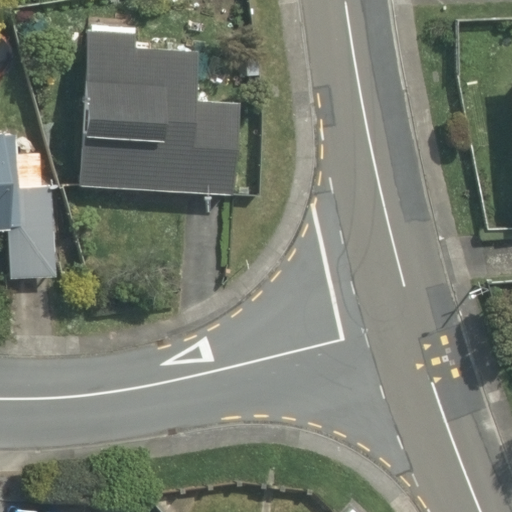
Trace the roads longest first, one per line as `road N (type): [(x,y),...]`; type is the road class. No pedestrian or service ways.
road 1 (residential): [(0,401),(40,404),(193,379),(413,322)]
road 2 (residential): [(343,0),(413,322)]
road 3 (residential): [(413,322),(482,511)]
